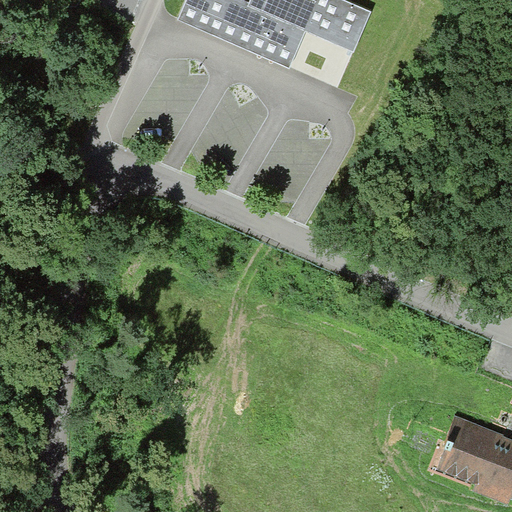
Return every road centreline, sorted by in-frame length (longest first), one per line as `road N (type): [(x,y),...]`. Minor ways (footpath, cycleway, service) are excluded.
road 1 (residential): [(95,153),(511,329)]
road 2 (residential): [(95,153),(75,224),(54,436),(64,511)]
road 3 (track): [(95,153),(96,131),(154,0)]
